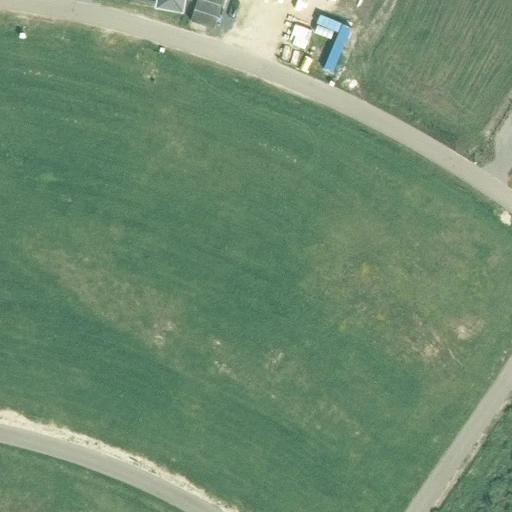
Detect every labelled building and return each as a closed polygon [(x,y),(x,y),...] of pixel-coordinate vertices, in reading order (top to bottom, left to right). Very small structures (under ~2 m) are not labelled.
[(158,4),(158,6),(181,10),(183,0),(182,0),(181,9),(159,6),(160,5),(158,4)] [(402,6),(382,42),(416,60),(405,80),(432,95),(442,76),(493,104),(511,68),(511,63),(466,39),(483,9),(465,0),(449,0),(436,24),(402,6)] [(78,127),(68,181),(143,195),(153,140),(78,127)] [(255,154),(239,193),(299,220),(291,239),(309,249),(329,209),(310,198),(317,179),(255,154)] [(176,361),(153,350),(135,384),(162,398),(154,414),(177,426),(186,408),(223,428),(247,382),(183,348),(176,361)]
